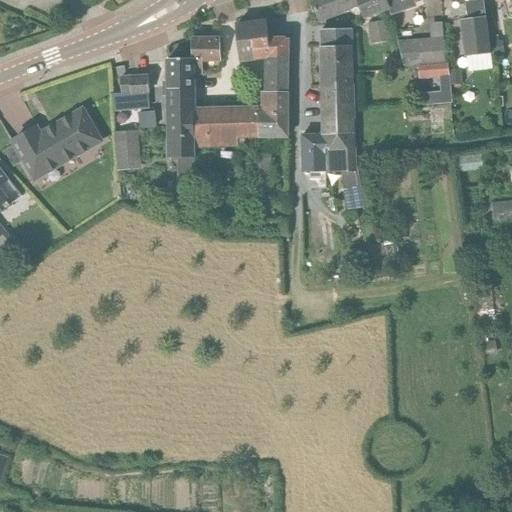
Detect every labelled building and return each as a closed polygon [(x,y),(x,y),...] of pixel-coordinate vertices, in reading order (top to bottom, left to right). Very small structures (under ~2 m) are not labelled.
[(389,10),(384,0),(311,0),(321,23),(352,11),(356,22),(364,20),(389,10)] [(417,0),(384,0),(389,10),(391,15),(402,12),(398,0),(415,0),(416,1),(417,0)] [(486,16),(483,0),(474,0),(470,1),(466,2),(467,3),(468,19),(486,16)] [(486,16),(468,19),(460,20),(465,57),(492,54),(486,16)] [(390,33),(388,20),(368,23),(371,37),(390,33)] [(257,39),(268,39),(267,21),(236,25),(241,60),(257,58),(256,40),(257,39)] [(353,45),(352,30),(343,30),(323,30),(323,46),(353,45)] [(406,66),(421,64),(448,61),(444,38),(399,41),(406,66)] [(202,75),(202,58),(220,58),(220,39),(192,39),(192,59),(194,58),(194,75),(202,75)] [(257,39),(257,58),(264,58),(288,57),(288,39),(268,39),(257,39)] [(490,41),(492,54),(505,52),(503,39),(490,41)] [(324,87),(354,86),(353,45),(323,46),(324,87)] [(288,57),(264,58),(265,92),(288,92),(288,57)] [(168,92),(193,91),(194,75),(194,58),(192,59),(167,58),(168,80),(168,92)] [(419,78),(440,76),(450,75),(449,69),(449,62),(421,65),(419,65),(419,67),(419,78)] [(462,69),(449,69),(450,75),(451,85),(463,85),(462,69)] [(122,93),(149,92),(148,76),(131,77),(120,78),(122,93)] [(325,104),(355,104),(354,86),(324,87),(325,104)] [(168,108),(194,107),(193,91),(168,92),(168,108)] [(112,93),(113,111),(149,108),(149,92),(121,93),(112,93)] [(257,134),(268,135),(288,135),(288,92),(265,92),(261,92),(261,108),(256,108),(257,110),(257,134)] [(429,104),(429,96),(419,96),(419,105),(429,104)] [(325,117),(355,116),(355,104),(325,104),(325,117)] [(193,144),(194,107),(168,108),(168,158),(178,159),(193,159),(193,144)] [(241,136),(257,134),(257,110),(256,108),(194,107),(193,144),(241,145),(241,136)] [(83,110),(59,123),(78,155),(101,141),(83,110)] [(325,135),(356,133),(355,116),(325,117),(325,135)] [(13,141),(35,179),(78,155),(59,123),(41,134),(37,127),(13,141)] [(139,131),(122,132),(115,133),(117,161),(141,159),(139,131)] [(326,172),(340,172),(345,188),(361,186),(357,171),(356,133),(325,135),(326,172)] [(303,172),(326,172),(325,135),(302,135),(303,172)] [(259,155),(259,183),(271,183),(272,155),(259,155)] [(178,159),(178,161),(178,177),(194,177),(193,159),(178,159)] [(0,167),(0,218),(25,199),(0,167)] [(511,226),(511,201),(492,203),(495,228),(511,226)] [(367,257),(371,272),(385,268),(381,253),(367,257)]
